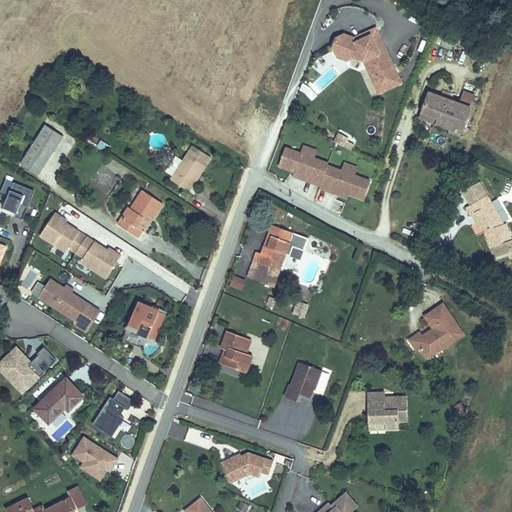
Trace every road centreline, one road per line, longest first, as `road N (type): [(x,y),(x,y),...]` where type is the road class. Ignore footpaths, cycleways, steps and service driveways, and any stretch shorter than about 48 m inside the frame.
road 1 (residential): [(168,404),(253,179),(424,264)]
road 2 (unknown): [(8,313),(168,404)]
road 3 (residential): [(168,404),(309,454)]
